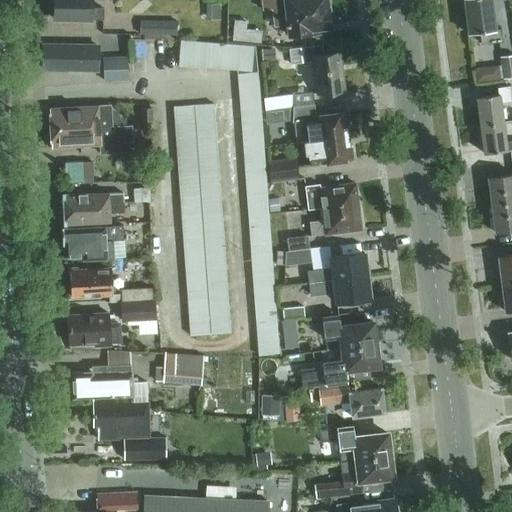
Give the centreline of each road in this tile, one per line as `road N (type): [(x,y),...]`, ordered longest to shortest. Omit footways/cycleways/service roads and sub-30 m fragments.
road 1 (tertiary): [(451,414),(398,0)]
road 2 (residential): [(23,511),(0,201)]
